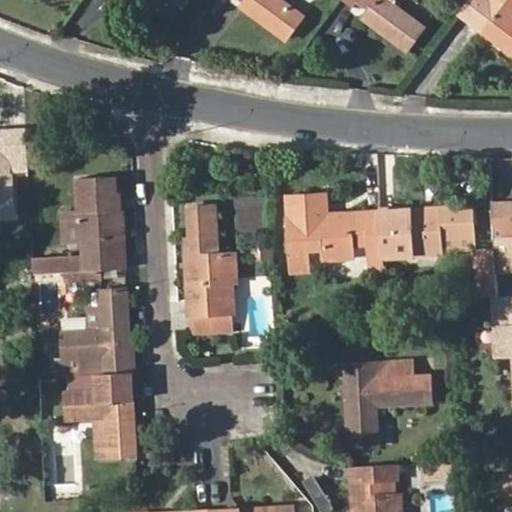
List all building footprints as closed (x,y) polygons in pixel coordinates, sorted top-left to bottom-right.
[(149,0),(174,18),(186,0),(149,0)] [(244,0),(241,5),(286,39),(301,17),(278,0),(244,0)] [(340,0),(350,7),(355,0),(364,0),(370,4),(362,16),(407,49),(421,29),(389,4),(392,0),(340,0)] [(511,15),(511,0),(469,0),(460,14),(470,21),(474,15),(479,8),(491,17),(486,24),(481,30),(511,52),(511,18),(510,18),(511,15)] [(479,8),(474,15),(486,24),(491,17),(479,8)] [(0,147),(0,215),(14,215),(11,170),(29,169),(26,131),(12,132),(13,147),(0,147)] [(12,132),(0,133),(0,147),(13,147),(12,132)] [(118,178),(79,179),(81,213),(80,213),(80,217),(81,243),(85,242),(85,256),(35,258),(35,275),(127,269),(123,194),(118,193),(118,178)] [(327,195),(287,197),(292,274),(310,272),(309,248),(324,247),(325,260),(355,258),(354,245),(369,243),(370,257),(384,256),(381,212),(336,216),(336,220),(328,220),(327,195)] [(186,238),(192,334),(234,331),(232,300),(221,301),(220,284),(231,284),(235,283),(233,253),(218,254),(215,205),(189,207),(191,238),(186,238)] [(425,209),(381,212),(384,256),(397,255),(396,242),(412,240),(413,254),(442,252),(442,247),(441,239),(457,238),(457,245),(475,244),(473,212),(456,213),(456,207),(433,209),(433,213),(425,214),(425,209)] [(511,207),(493,209),(496,249),(498,277),(511,275),(511,207)] [(80,217),(65,218),(67,243),(81,243),(80,217)] [(441,239),(442,247),(457,245),(457,238),(441,239)] [(396,242),(397,255),(413,254),(412,240),(396,242)] [(496,249),(477,251),(480,295),(499,293),(498,277),(496,249)] [(370,257),(371,279),(385,278),(384,256),(370,257)] [(231,284),(220,284),(221,301),(232,300),(231,284)] [(104,375),(132,373),(131,360),(115,361),(115,347),(130,346),(127,288),(99,290),(102,332),(62,334),(63,360),(103,358),(104,375)] [(511,296),(500,297),(486,298),(487,311),(511,310),(511,316),(511,326),(497,328),(498,356),(511,356),(511,296)] [(115,361),(131,360),(130,346),(115,347),(115,361)] [(363,389),(348,390),(351,446),(378,445),(376,407),(416,405),(415,378),(394,379),(393,361),(347,364),(347,378),(362,377),(363,389)] [(132,386),(132,373),(104,375),(66,377),(68,394),(63,394),(65,420),(106,418),(108,459),(136,457),(133,401),(117,401),(116,387),(132,386)] [(347,378),(348,390),(363,389),(362,377),(347,378)] [(133,401),(132,386),(116,387),(117,401),(133,401)] [(398,465),(352,467),(354,511),(400,511),(400,493),(384,494),(382,479),(399,477),(398,465)] [(316,476),(306,482),(324,511),(333,511),(337,509),(316,476)]
